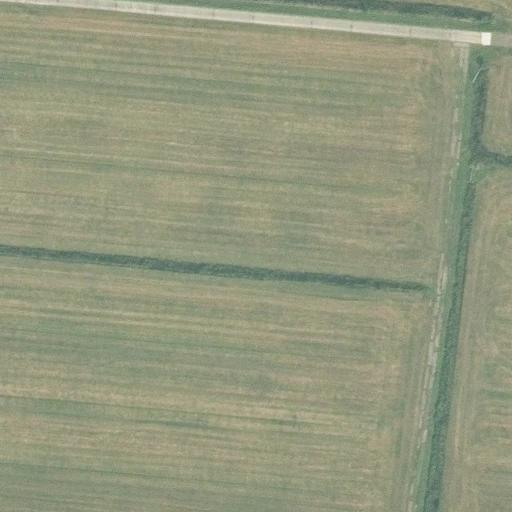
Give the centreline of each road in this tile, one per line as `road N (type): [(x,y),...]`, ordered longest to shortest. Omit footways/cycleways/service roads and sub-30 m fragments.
road 1 (track): [(462,38),(409,511)]
road 2 (unclassified): [(65,0),(511,42)]
